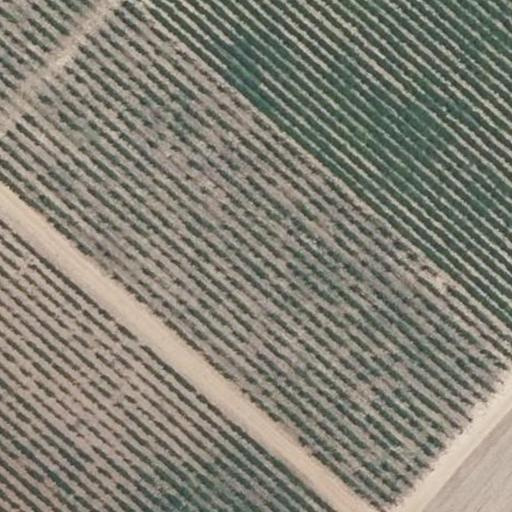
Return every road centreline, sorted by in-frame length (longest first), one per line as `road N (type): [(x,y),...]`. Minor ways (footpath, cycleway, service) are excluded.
road 1 (track): [(0,202),(352,511)]
road 2 (track): [(406,511),(511,393)]
